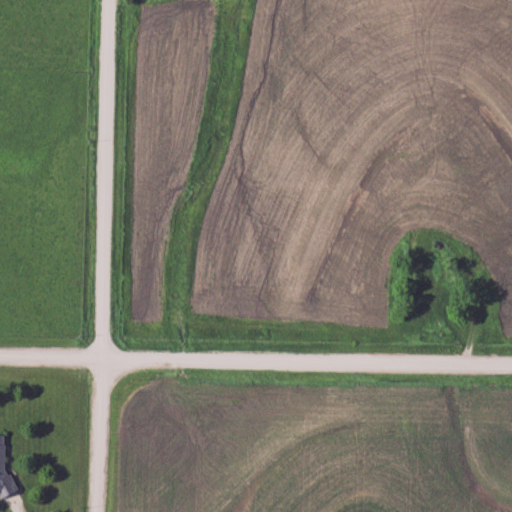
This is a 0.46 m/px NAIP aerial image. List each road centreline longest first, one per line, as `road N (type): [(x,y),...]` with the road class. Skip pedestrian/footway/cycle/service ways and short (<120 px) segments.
road 1 (residential): [(100,511),(115,0)]
road 2 (residential): [(511,369),(105,364)]
